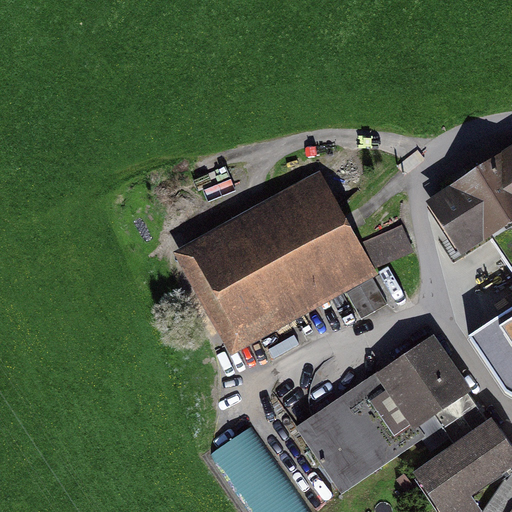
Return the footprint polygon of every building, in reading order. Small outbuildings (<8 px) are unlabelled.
[(511,142),(413,197),(446,256),(511,219),(511,142)] [(207,203),(234,192),(225,170),(214,174),(216,180),(201,186),(207,203)] [(346,222),(323,174),(172,246),(224,354),(343,297),(375,281),(346,222)] [(389,310),(375,281),(343,297),(357,326),(389,310)] [(511,293),(483,319),(502,341),(474,366),(511,409),(511,293)] [(433,350),(379,388),(418,443),(472,405),(433,350)] [(372,378),(293,434),(339,499),(418,443),(379,388),(372,378)] [(480,420),(400,477),(424,511),(469,511),(460,499),(511,463),(480,420)] [(305,511),(247,427),(207,454),(246,511),(305,511)]
